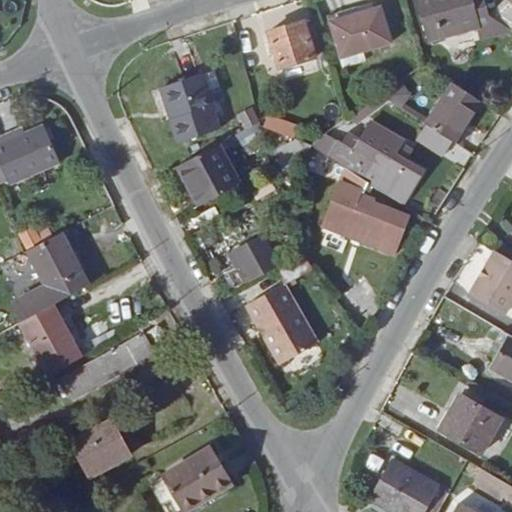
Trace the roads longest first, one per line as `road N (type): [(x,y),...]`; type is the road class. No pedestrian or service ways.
road 1 (residential): [(70,51),(210,332),(309,499)]
road 2 (residential): [(309,499),(390,341),(511,142)]
road 3 (residential): [(70,51),(221,0)]
